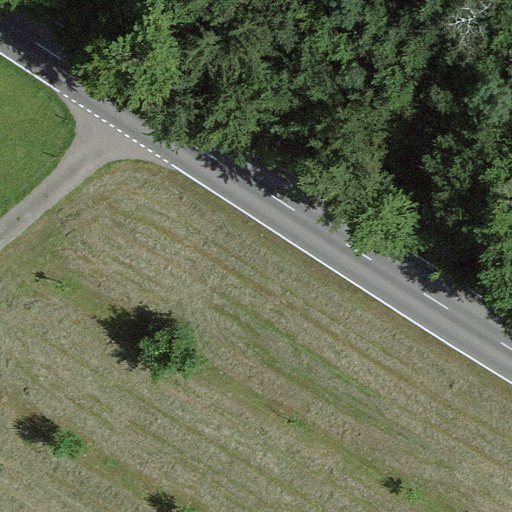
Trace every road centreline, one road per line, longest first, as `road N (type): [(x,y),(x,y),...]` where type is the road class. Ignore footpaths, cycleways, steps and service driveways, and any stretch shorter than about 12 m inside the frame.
road 1 (tertiary): [(0,24),(511,357)]
road 2 (track): [(0,239),(141,116)]
